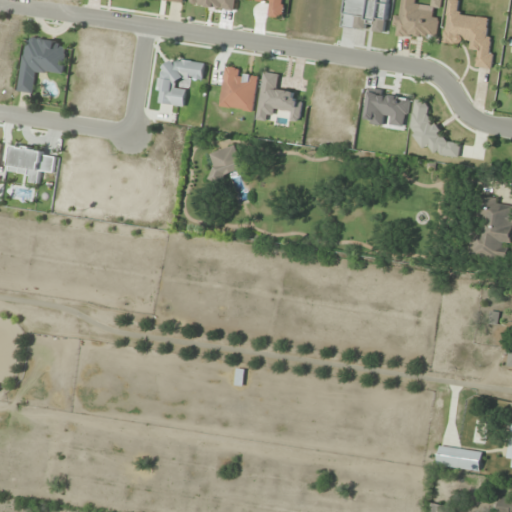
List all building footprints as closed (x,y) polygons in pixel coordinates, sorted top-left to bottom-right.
[(190,0),(190,6),(236,10),(237,0),(190,0)] [(282,19),(285,0),(252,0),(271,2),(269,17),(282,19)] [(387,34),(391,0),(346,0),(343,28),(372,31),(372,32),(387,34)] [(438,40),(441,12),(419,10),(419,0),(399,0),(396,35),(438,40)] [(64,76),(69,42),(27,36),(19,92),(37,94),(40,72),(64,76)] [(204,81),(207,64),(165,58),(158,103),(186,107),(188,89),(180,88),(182,78),(204,81)] [(462,142),(440,139),(441,124),(429,122),(432,102),(419,100),(413,145),(434,148),(433,154),(460,158),(462,142)] [(208,155),(217,181),(247,171),(239,145),(208,155)] [(11,172),(33,174),(32,181),(41,182),(42,172),(56,173),(58,156),(44,155),(45,148),(14,146),(11,172)] [(511,206),(499,206),(499,199),(480,199),(479,256),(505,257),(505,243),(511,243),(511,206)] [(511,511),(511,498),(500,497),(497,511),(511,511)] [(451,511),(453,507),(433,503),(431,511),(451,511)]
